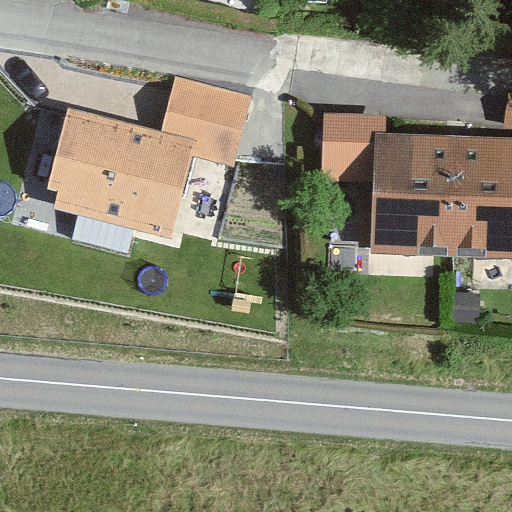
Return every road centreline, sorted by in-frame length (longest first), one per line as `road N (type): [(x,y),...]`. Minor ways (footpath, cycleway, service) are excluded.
road 1 (residential): [(0,18),(511,88)]
road 2 (tertiary): [(511,420),(0,379)]
